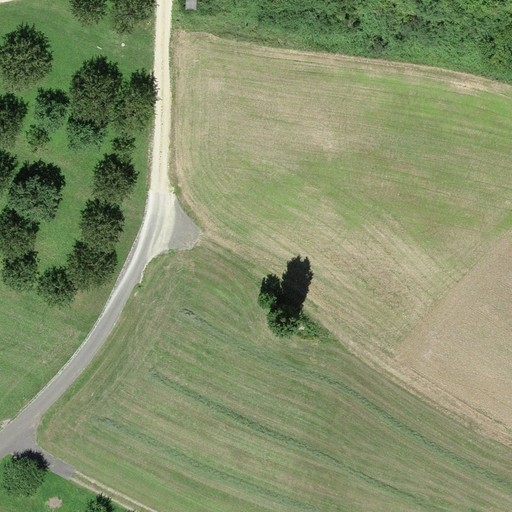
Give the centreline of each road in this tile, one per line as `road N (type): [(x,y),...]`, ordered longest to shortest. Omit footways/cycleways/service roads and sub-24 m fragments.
road 1 (track): [(0,441),(74,365),(156,220),(162,0)]
road 2 (track): [(156,220),(511,447)]
